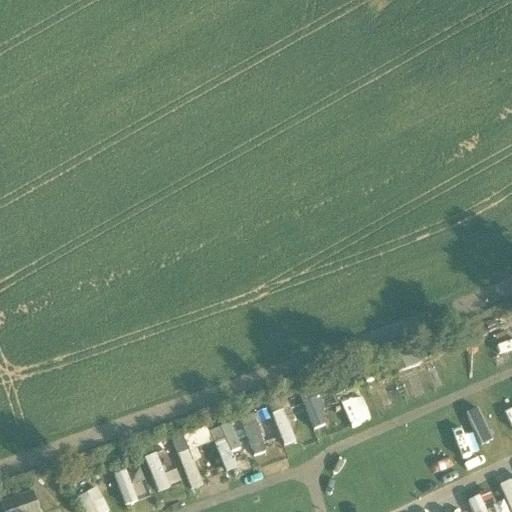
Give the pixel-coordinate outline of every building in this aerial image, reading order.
[(419,367),(414,353),(399,359),(398,354),(393,356),(400,374),(419,367)] [(405,399),(424,393),(418,374),(399,380),(405,399)] [(295,444),(289,424),(294,423),(287,399),(257,409),(261,424),(273,420),(282,448),(295,444)] [(318,401),(306,402),(309,430),(321,429),(318,401)] [(240,424),(254,458),(266,453),(252,419),(240,424)] [(190,492),(205,487),(191,451),(211,444),(205,429),(172,441),(190,492)] [(226,441),(215,444),(224,475),(235,472),(226,441)] [(156,454),(144,458),(156,494),(180,485),(175,471),(163,475),(156,454)] [(124,508),(137,504),(126,471),(114,475),(124,508)] [(511,511),(511,486),(510,481),(499,486),(508,511),(511,511)] [(0,506),(2,511),(37,511),(32,494),(0,505),(0,506)] [(472,511),(486,511),(481,496),(469,501),(472,511)]
